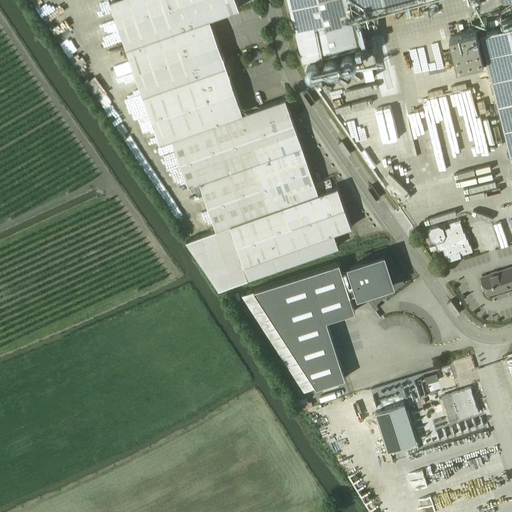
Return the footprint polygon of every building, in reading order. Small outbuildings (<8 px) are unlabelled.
[(236,0),(112,0),(110,1),(160,142),(172,138),(189,186),(200,182),(216,229),(186,239),(219,288),(249,277),(244,264),(351,226),(337,187),(319,193),(285,99),(248,112),(241,108),(212,24),(215,17),(239,8),(236,0)] [(361,44),(354,14),(412,0),(288,0),(302,59),(361,44)] [(511,25),(480,33),(511,160),(511,25)] [(458,68),(484,62),(476,29),(449,36),(458,68)] [(361,68),(377,64),(373,48),(357,52),(361,68)] [(476,116),(471,83),(420,92),(430,149),(426,149),(430,174),(454,169),(453,163),(469,160),(466,139),(475,138),(477,154),(490,152),(484,114),(476,116)] [(417,170),(384,171),(385,185),(392,184),(392,192),(399,192),(399,186),(412,185),(412,178),(417,178),(417,170)] [(430,240),(436,243),(438,250),(443,249),(445,257),(448,256),(449,260),(461,256),(460,255),(472,251),(470,244),(469,244),(467,238),(466,238),(464,232),(460,219),(449,223),(451,227),(445,229),(444,227),(439,224),(430,226),(427,232),(430,240)] [(345,378),(327,320),(355,311),(350,295),(358,292),(359,294),(363,293),(375,310),(379,307),(376,304),(380,300),(380,299),(383,297),(384,298),(389,294),(388,294),(392,291),(392,292),(397,288),(396,288),(400,285),(400,286),(405,282),(402,278),(401,278),(399,274),(396,269),(395,270),(393,266),(390,261),(389,262),(387,258),(387,257),(384,253),(378,255),(379,255),(374,256),(369,258),(366,259),(367,261),(350,267),(351,269),(342,271),(339,262),(254,290),(316,387),(345,378)] [(511,267),(481,277),(487,295),(511,286),(511,267)] [(470,387),(451,393),(457,412),(447,415),(449,421),(459,418),(478,412),(470,387)] [(417,442),(404,403),(374,413),(387,452),(417,442)]
